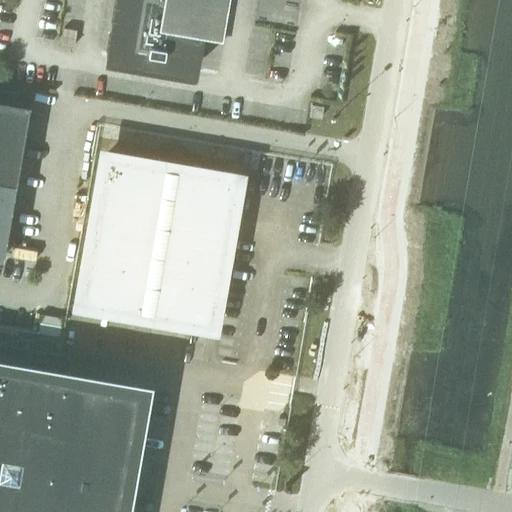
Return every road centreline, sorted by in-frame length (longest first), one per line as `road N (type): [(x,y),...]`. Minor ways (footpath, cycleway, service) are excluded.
road 1 (unclassified): [(315,477),(396,0)]
road 2 (unclassified): [(496,508),(315,477)]
